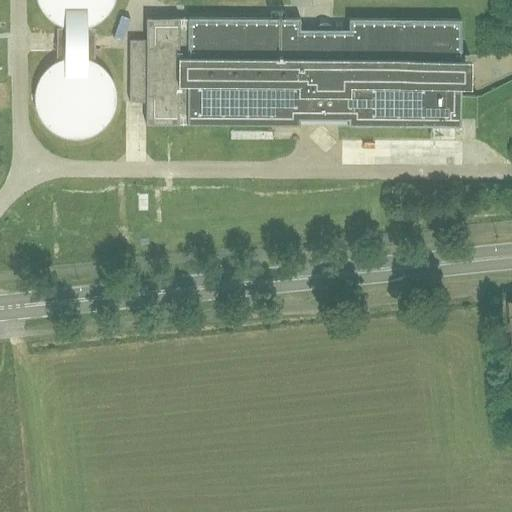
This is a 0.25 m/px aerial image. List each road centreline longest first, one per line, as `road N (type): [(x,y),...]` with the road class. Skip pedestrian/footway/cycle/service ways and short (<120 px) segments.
road 1 (secondary): [(222,286),(511,257)]
road 2 (secondary): [(222,286),(0,309)]
